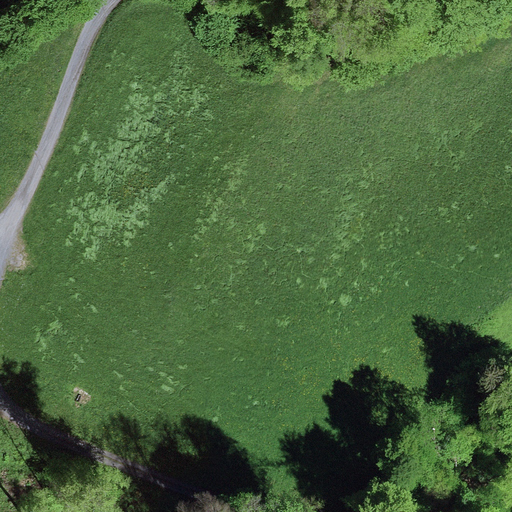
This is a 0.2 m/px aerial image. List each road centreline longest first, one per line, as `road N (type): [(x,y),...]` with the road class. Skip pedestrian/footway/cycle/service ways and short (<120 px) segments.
road 1 (track): [(0,388),(6,410),(84,456),(254,511)]
road 2 (track): [(113,0),(81,51),(32,170),(0,218)]
road 3 (track): [(511,354),(497,362),(433,511)]
